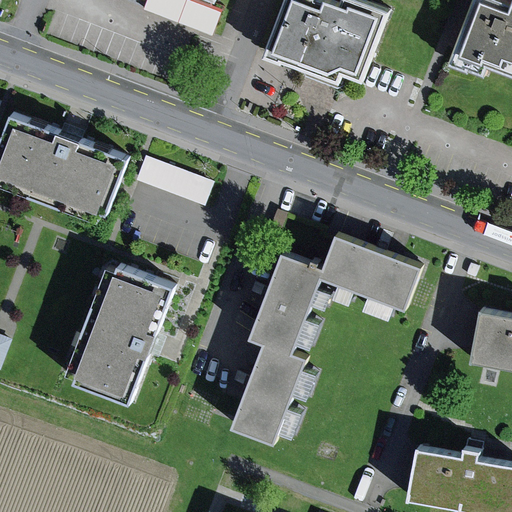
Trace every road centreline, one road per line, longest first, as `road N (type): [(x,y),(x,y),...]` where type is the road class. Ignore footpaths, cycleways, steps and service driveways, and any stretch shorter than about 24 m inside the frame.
road 1 (tertiary): [(0,51),(511,247)]
road 2 (unknown): [(359,511),(235,462)]
